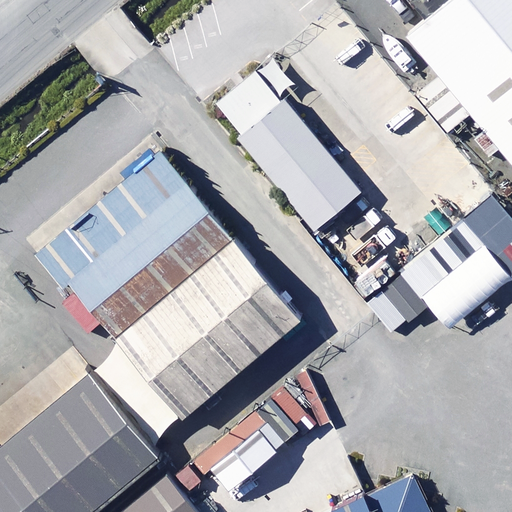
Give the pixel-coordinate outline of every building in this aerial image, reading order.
[(458,0),(366,0),(404,45),(458,0)] [(511,0),(458,0),(404,45),(511,175),(511,0)] [(296,85),(275,59),(220,104),(246,135),(242,138),(319,231),(365,194),(284,95),(296,85)] [(232,246),(160,159),(46,253),(118,339),(232,246)] [(511,214),(496,196),(468,221),(495,252),(511,237),(511,214)] [(469,264),(448,238),(370,302),(394,333),(426,308),(421,301),(469,264)] [(232,245),(118,339),(186,422),(300,328),(232,245)] [(0,511),(114,511),(170,467),(93,374),(0,450),(0,511)] [(193,511),(170,483),(134,511),(193,511)] [(409,511),(398,487),(341,511),(409,511)]
